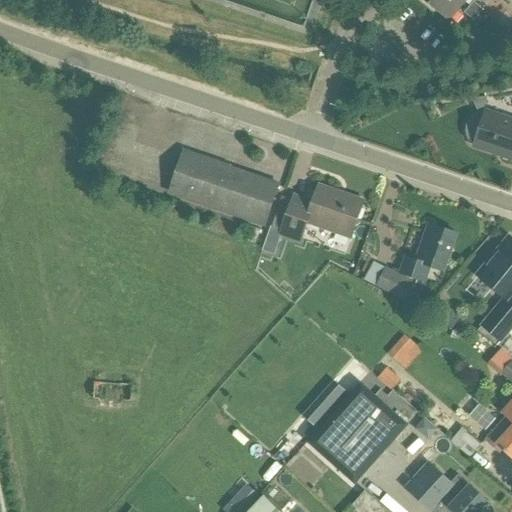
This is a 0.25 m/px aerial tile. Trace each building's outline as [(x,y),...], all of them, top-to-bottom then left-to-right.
[(460,0),(423,0),(450,21),(465,4),(460,0)] [(474,1),(469,7),(479,16),(484,10),(474,1)] [(469,7),(465,13),(475,21),(479,16),(469,7)] [(456,46),(444,59),(453,66),(464,53),(456,46)] [(487,97),(474,100),(479,112),(480,114),(485,115),(486,112),(483,111),(487,97)] [(511,120),(486,112),(485,115),(479,114),(479,112),(475,114),(472,116),(470,119),(468,123),(466,126),(466,130),(466,134),(467,138),(469,142),(470,141),(476,143),(475,146),(496,153),(496,150),(504,153),(503,156),(511,158),(511,120)] [(184,153),(170,193),(265,225),(279,185),(184,153)] [(295,193),(281,235),(301,242),(307,223),(351,238),(364,201),(319,185),(314,200),(295,193)] [(406,257),(400,274),(418,280),(416,284),(415,290),(423,292),(432,267),(444,272),(457,234),(429,224),(416,260),(406,257)] [(511,240),(510,238),(479,275),(506,298),(479,330),(498,346),(511,328),(511,240)] [(386,268),(376,285),(409,303),(415,290),(416,284),(386,268)] [(399,362),(415,345),(404,335),(389,353),(399,362)] [(511,356),(502,348),(490,362),(510,380),(511,381),(511,360),(511,356)] [(94,366),(92,401),(129,402),(131,384),(125,385),(127,368),(94,366)] [(392,390),(400,380),(387,369),(379,379),(392,390)] [(413,388),(408,399),(422,406),(428,396),(413,388)] [(367,389),(313,446),(354,485),(408,429),(367,389)] [(511,403),(503,413),(508,418),(511,421),(511,403)] [(492,433),(486,441),(500,453),(503,450),(511,458),(511,421),(508,418),(492,433)] [(464,427),(453,440),(471,456),(483,443),(464,427)] [(429,463),(406,488),(430,509),(441,498),(450,508),(454,511),(481,511),(489,503),(470,486),(458,476),(451,484),(429,463)] [(388,511),(365,491),(354,504),(363,511),(388,511)] [(280,511),(264,497),(250,511),(280,511)]
